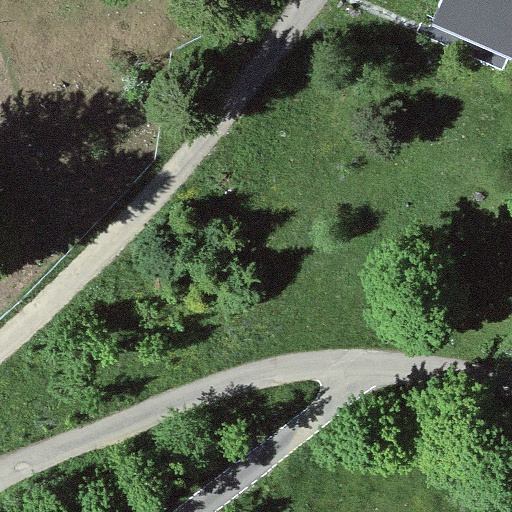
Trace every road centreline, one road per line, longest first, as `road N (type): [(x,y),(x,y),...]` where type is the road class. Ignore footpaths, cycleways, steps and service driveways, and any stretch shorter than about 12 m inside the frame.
road 1 (residential): [(0,483),(273,383),(407,365),(511,384)]
road 2 (residential): [(0,351),(127,231),(317,0)]
